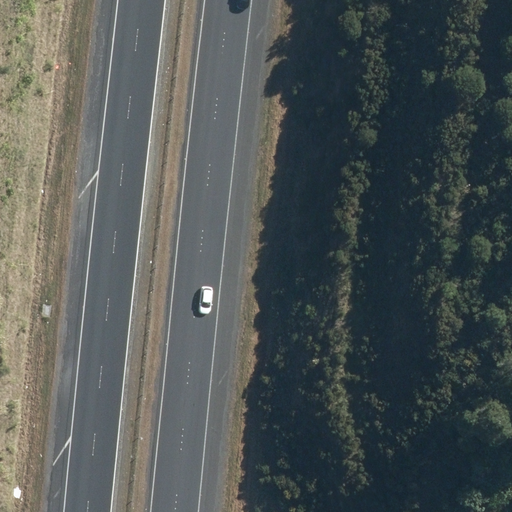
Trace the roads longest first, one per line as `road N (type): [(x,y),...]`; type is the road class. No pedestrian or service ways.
road 1 (motorway): [(86,511),(140,0)]
road 2 (motorway): [(227,0),(175,511)]
